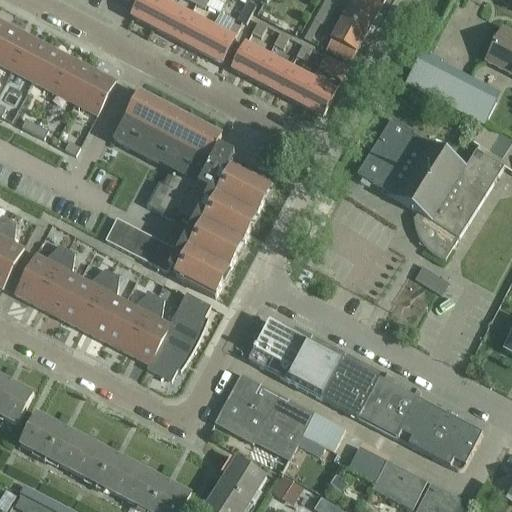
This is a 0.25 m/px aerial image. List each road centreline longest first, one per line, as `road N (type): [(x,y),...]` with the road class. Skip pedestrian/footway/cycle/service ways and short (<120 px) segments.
road 1 (residential): [(511,413),(261,285)]
road 2 (residential): [(330,157),(141,59)]
road 3 (residential): [(185,425),(0,329)]
road 4 (residential): [(330,157),(416,0)]
road 5 (residential): [(185,425),(261,285)]
road 6 (residential): [(141,59),(70,197)]
road 7 (residential): [(261,285),(330,157)]
road 8 (residential): [(141,59),(26,0)]
